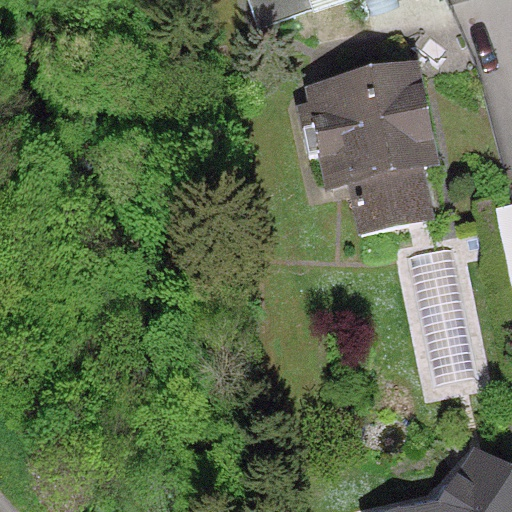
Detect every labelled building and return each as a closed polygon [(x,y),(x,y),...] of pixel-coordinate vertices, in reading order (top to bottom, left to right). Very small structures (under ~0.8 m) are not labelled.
[(250,0),(260,30),(347,0),(250,0)] [(441,164),(421,61),(304,84),(312,125),(317,151),(325,190),(349,185),(359,235),(435,220),(424,167),(441,164)] [(317,151),(312,125),(305,126),(310,152),(317,151)] [(511,204),(497,208),(511,279),(511,204)] [(452,250),(411,257),(434,388),(475,380),(452,250)] [(428,498),(362,510),(362,511),(511,511),(511,469),(474,445),(428,498)]
